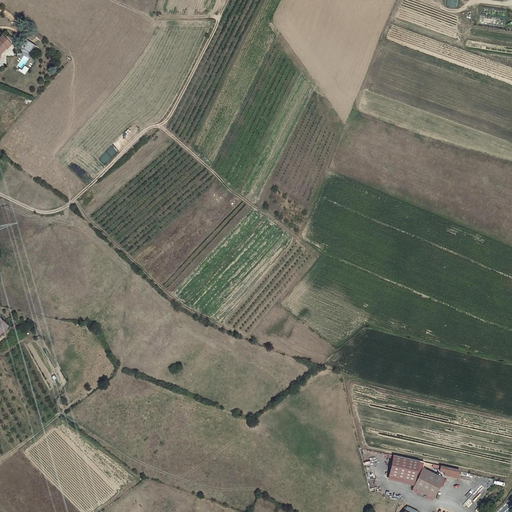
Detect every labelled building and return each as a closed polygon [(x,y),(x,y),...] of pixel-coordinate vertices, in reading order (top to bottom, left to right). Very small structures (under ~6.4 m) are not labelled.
[(0,52),(5,47),(6,48),(10,44),(1,35),(0,36),(0,52)] [(27,42),(24,50),(34,53),(37,45),(27,42)] [(21,72),(25,75),(29,68),(25,66),(21,72)] [(435,148),(430,145),(426,149),(430,153),(435,148)] [(425,463),(394,457),(389,477),(415,483),(425,463)] [(436,498),(445,477),(430,470),(431,467),(425,463),(415,483),(413,487),(436,498)] [(460,477),(462,469),(460,469),(444,465),(442,470),(448,471),(447,474),(450,475),(451,474),(453,475),(455,476),(456,475),(458,477),(460,477)]
